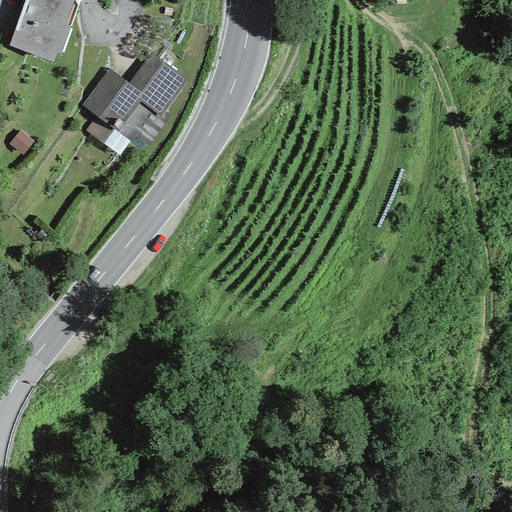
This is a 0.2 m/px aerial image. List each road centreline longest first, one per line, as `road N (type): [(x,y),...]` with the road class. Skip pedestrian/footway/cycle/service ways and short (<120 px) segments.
road 1 (secondary): [(0,419),(15,385),(216,122),(237,72),(249,0)]
road 2 (track): [(359,0),(396,45),(412,45),(439,99),(511,443)]
road 3 (track): [(216,122),(248,113),(275,84),(304,0)]
